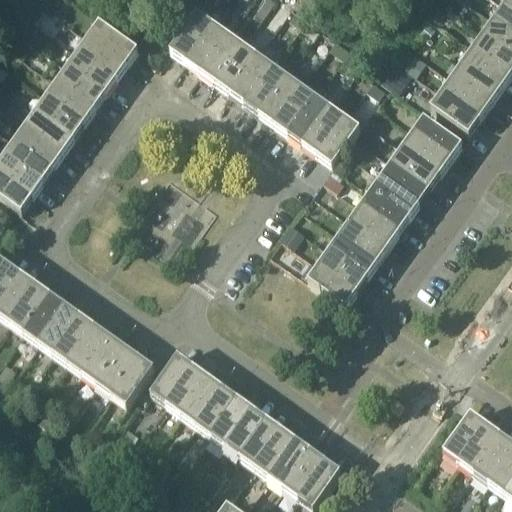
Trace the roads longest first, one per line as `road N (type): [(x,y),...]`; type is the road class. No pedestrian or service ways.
road 1 (residential): [(40,255),(157,96),(278,182),(178,321)]
road 2 (residential): [(504,149),(376,326),(457,380)]
road 3 (residential): [(178,321),(391,473)]
road 4 (residential): [(178,321),(154,333),(40,255)]
